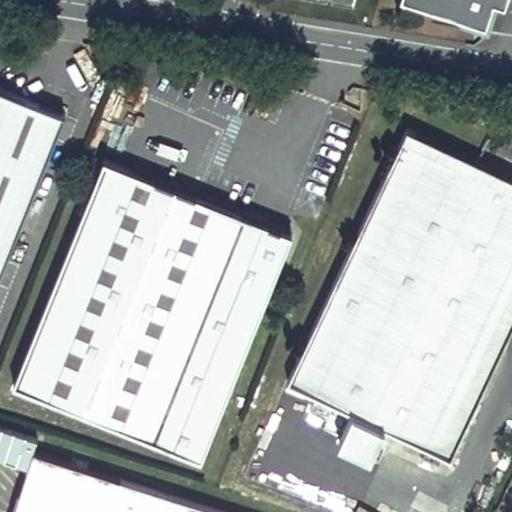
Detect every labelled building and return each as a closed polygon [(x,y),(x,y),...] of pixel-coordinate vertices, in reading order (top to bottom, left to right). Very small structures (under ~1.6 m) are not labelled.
[(405,0),(486,26),(494,3),(505,6),(507,0),(405,0)] [(0,84),(0,276),(66,111),(0,84)] [(408,126),(287,379),(450,456),(511,326),(511,185),(412,138),(415,130),(408,126)] [(293,231),(106,156),(15,382),(202,458),(293,231)] [(232,511),(34,448),(13,511),(232,511)] [(0,511),(2,511),(10,511),(25,469),(0,460),(0,511)]
